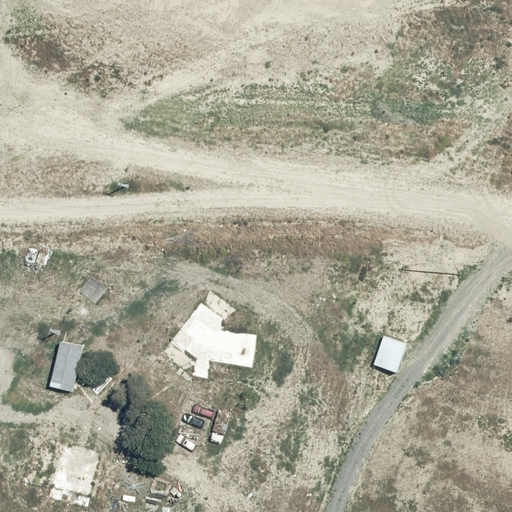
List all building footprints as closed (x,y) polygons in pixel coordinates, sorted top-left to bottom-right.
[(451,275),(432,272),(429,290),(449,293),(451,275)] [(230,311),(202,302),(171,346),(191,360),(188,378),(209,382),(212,366),(255,371),(260,334),(225,329),(230,311)] [(410,341),(385,333),(375,363),(401,371),(410,341)] [(126,459),(64,445),(53,492),(91,501),(96,478),(120,484),(126,459)] [(48,486),(30,485),(29,503),(47,505),(48,486)]
